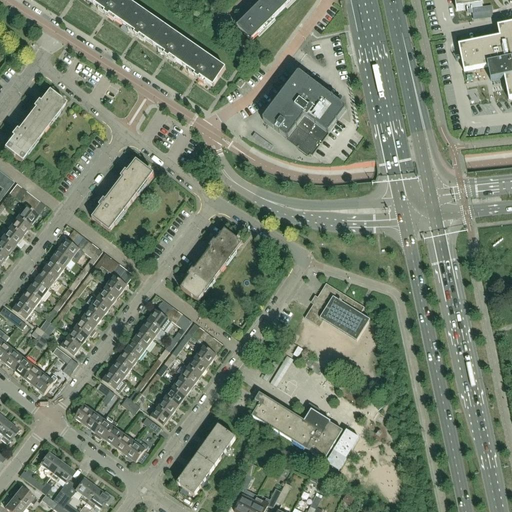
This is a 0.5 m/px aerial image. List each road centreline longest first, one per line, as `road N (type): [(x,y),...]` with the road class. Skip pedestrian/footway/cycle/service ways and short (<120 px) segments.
road 1 (residential): [(141,488),(233,368),(301,259),(214,201)]
road 2 (primary): [(496,511),(434,215)]
road 3 (primary): [(405,215),(465,511)]
road 4 (residential): [(49,420),(214,201)]
road 5 (residential): [(405,215),(317,217),(250,193),(230,179),(202,128)]
road 6 (primary): [(361,0),(405,215)]
road 7 (residential): [(0,297),(124,132)]
road 8 (primary): [(430,198),(387,0)]
road 9 (residential): [(202,128),(259,91),(327,0)]
road 10 (residential): [(202,128),(56,35)]
